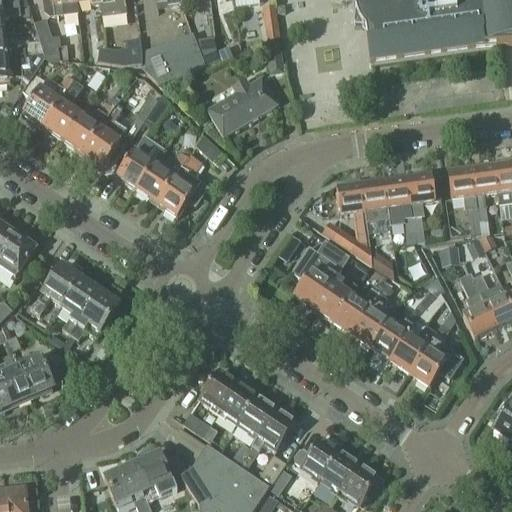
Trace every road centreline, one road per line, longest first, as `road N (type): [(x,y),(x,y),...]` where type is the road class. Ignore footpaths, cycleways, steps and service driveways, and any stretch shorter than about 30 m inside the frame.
road 1 (residential): [(435,457),(211,308)]
road 2 (residential): [(181,291),(0,167)]
road 3 (residential): [(302,165),(329,151),(511,128)]
road 4 (residential): [(81,439),(135,428),(211,308)]
road 5 (residential): [(302,165),(253,183),(181,291)]
road 6 (residential): [(181,291),(81,439)]
road 7 (residential): [(211,308),(280,213),(302,165)]
road 8 (residential): [(435,457),(482,384),(511,357)]
